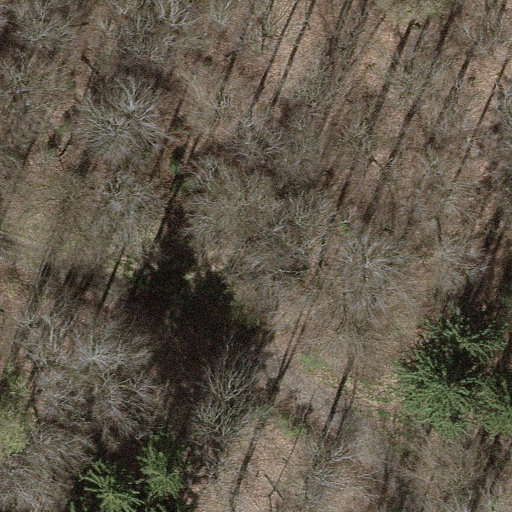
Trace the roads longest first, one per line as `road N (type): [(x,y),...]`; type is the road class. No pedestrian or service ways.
road 1 (track): [(261,357),(96,268),(0,242)]
road 2 (track): [(415,511),(399,473),(261,357)]
